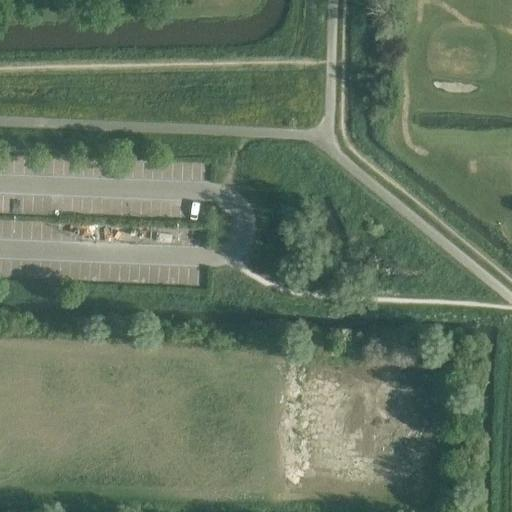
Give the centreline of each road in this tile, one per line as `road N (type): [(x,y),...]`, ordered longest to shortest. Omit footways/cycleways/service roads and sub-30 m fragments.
road 1 (unknown): [(0,70),(342,65),(346,144),(511,282)]
road 2 (residential): [(0,252),(203,260),(243,245),(246,225),(223,198),(0,187)]
